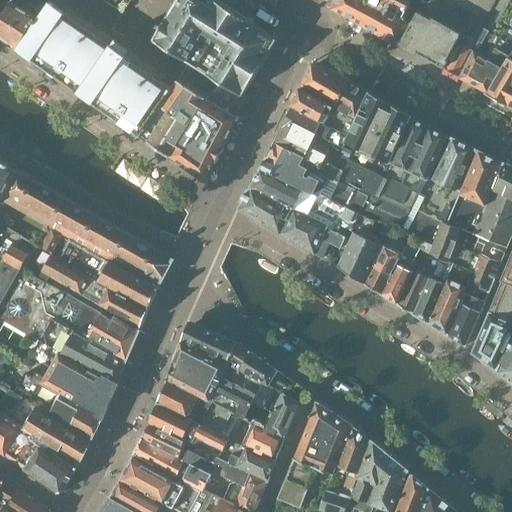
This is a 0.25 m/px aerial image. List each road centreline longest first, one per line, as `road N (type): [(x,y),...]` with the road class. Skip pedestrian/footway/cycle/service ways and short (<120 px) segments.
road 1 (residential): [(217,213),(511,406)]
road 2 (residential): [(0,55),(217,213)]
road 3 (residential): [(76,511),(187,276)]
road 4 (residential): [(217,213),(304,23),(265,0)]
road 5 (residential): [(0,146),(193,262)]
road 6 (residential): [(474,511),(317,383)]
road 7 (residential): [(317,383),(224,317),(187,276)]
road 8 (residential): [(265,511),(317,383)]
